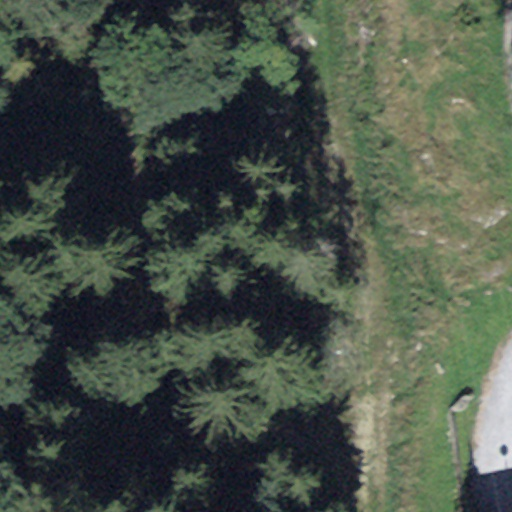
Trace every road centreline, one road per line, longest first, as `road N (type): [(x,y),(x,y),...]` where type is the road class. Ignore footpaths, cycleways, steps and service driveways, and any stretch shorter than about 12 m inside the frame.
road 1 (track): [(362,288),(333,186),(330,0)]
road 2 (track): [(372,511),(361,433),(369,325),(362,288)]
